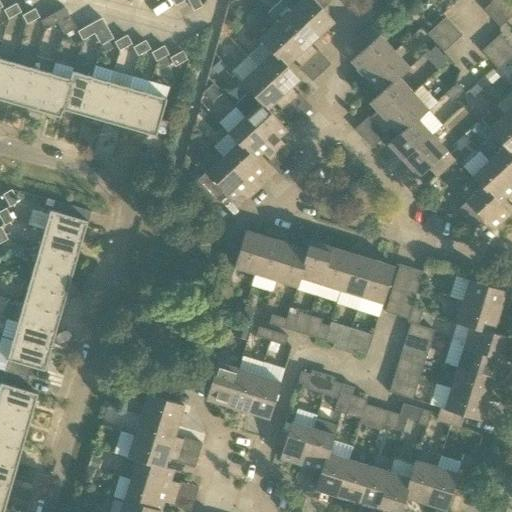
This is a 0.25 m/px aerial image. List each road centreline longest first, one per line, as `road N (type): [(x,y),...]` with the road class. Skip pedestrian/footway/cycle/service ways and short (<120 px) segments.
road 1 (residential): [(0,144),(114,176),(130,209),(44,511)]
road 2 (residential): [(253,511),(299,357),(378,374),(388,346)]
road 3 (residential): [(511,264),(404,242),(402,202),(328,113)]
